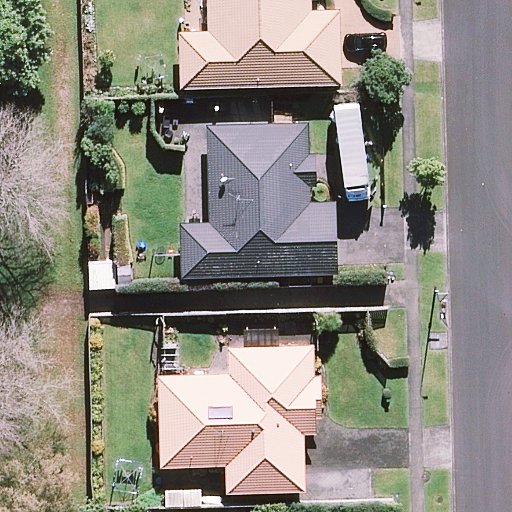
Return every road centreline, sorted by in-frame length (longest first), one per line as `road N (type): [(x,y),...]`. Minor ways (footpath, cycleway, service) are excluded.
road 1 (residential): [(490,289),(481,0)]
road 2 (residential): [(492,511),(490,289)]
